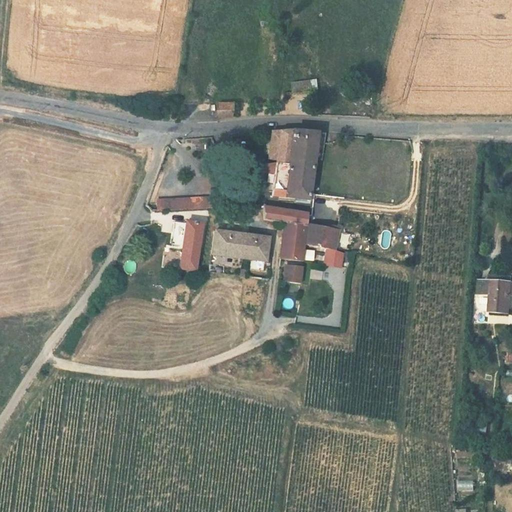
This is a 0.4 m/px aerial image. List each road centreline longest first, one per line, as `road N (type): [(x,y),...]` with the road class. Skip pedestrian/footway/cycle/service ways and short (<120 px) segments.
road 1 (residential): [(165,130),(289,123),(511,129)]
road 2 (residential): [(0,429),(109,265),(165,130)]
road 3 (residential): [(0,96),(165,130)]
